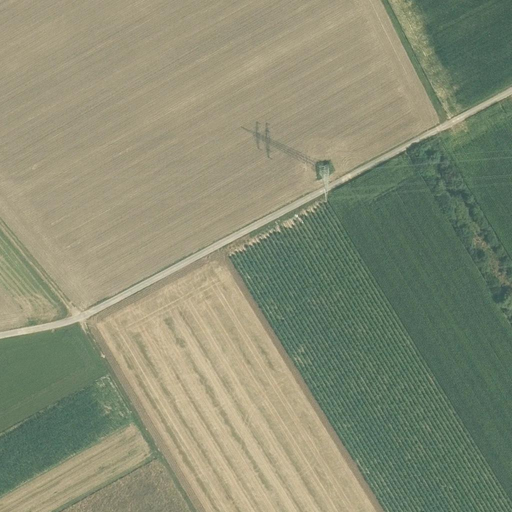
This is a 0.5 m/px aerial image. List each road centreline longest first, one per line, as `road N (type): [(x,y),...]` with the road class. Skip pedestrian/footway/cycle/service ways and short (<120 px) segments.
road 1 (track): [(511,91),(78,319),(0,337)]
road 2 (track): [(195,511),(85,329),(0,225)]
road 3 (track): [(446,125),(381,0)]
